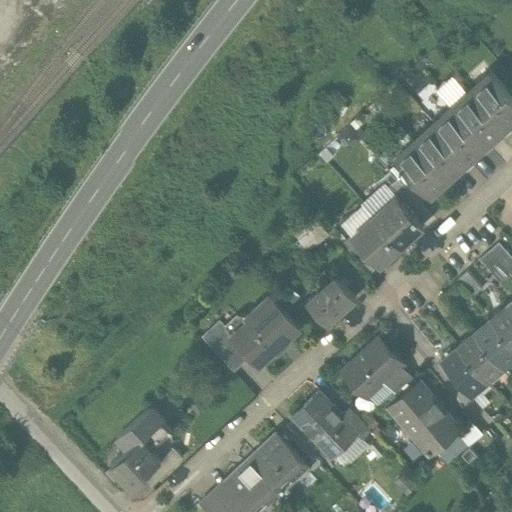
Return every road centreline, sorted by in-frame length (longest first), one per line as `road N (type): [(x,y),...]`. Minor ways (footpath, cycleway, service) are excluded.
road 1 (residential): [(511,177),(149,511)]
road 2 (primary): [(240,0),(81,203),(0,328)]
road 3 (residential): [(0,392),(111,511)]
